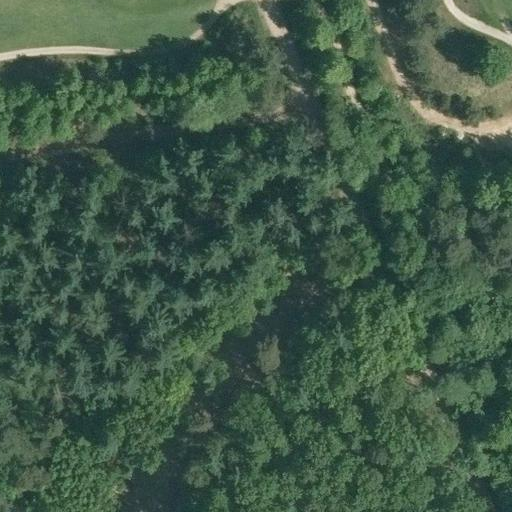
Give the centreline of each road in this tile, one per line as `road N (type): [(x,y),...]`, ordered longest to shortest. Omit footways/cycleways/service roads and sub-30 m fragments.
road 1 (track): [(486,511),(267,0)]
road 2 (track): [(366,233),(193,434),(161,511)]
road 3 (track): [(0,161),(311,105)]
